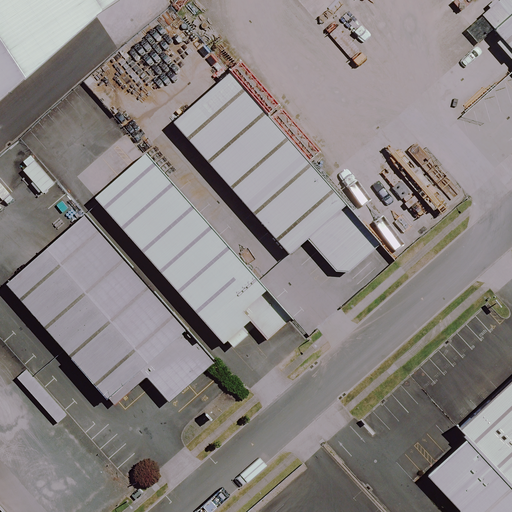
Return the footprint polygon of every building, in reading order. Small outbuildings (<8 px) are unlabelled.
[(0,0),(0,96),(135,0),(0,0)] [(511,8),(478,38),(511,76),(511,8)] [(344,205),(227,73),(170,123),(290,258),(310,241),(342,278),(374,251),(338,210),(344,205)] [(290,318),(145,153),(92,199),(221,344),(226,340),(232,347),(247,334),(242,328),(250,321),(266,339),(290,318)] [(216,360),(86,213),(5,284),(113,406),(146,378),(168,403),(216,360)] [(511,376),(455,430),(464,440),(511,490),(511,376)] [(511,511),(511,490),(464,440),(426,476),(460,511),(511,511)]
